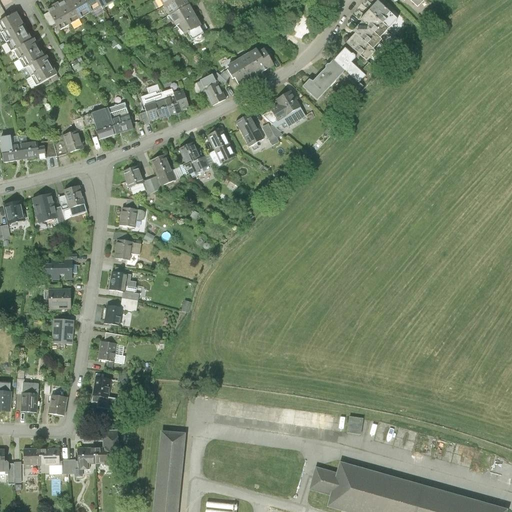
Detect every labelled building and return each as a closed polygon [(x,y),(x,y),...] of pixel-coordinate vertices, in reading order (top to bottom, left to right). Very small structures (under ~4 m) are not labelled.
[(70,26),(81,20),(70,0),(63,0),(58,3),(70,26)] [(70,0),(81,20),(92,14),(84,0),(70,0)] [(98,0),(84,0),(92,14),(103,8),(98,0)] [(112,0),(98,0),(103,8),(114,2),(112,0)] [(189,6),(185,0),(177,0),(164,7),(170,16),(189,6)] [(377,2),(368,11),(388,29),(397,20),(377,2)] [(59,32),(70,26),(58,3),(47,9),(49,13),(57,27),(59,32)] [(175,27),(179,25),(194,15),(189,6),(170,16),(175,27)] [(368,11),(359,21),(361,23),(379,39),(388,29),(368,11)] [(49,13),(43,16),(51,30),(57,27),(49,13)] [(0,32),(1,34),(21,23),(16,14),(7,19),(0,23),(0,32)] [(200,26),(194,15),(179,25),(185,35),(187,33),(199,27),(200,26)] [(308,21),(296,34),(303,39),(314,27),(308,21)] [(1,34),(6,44),(26,32),(21,23),(1,34)] [(361,23),(352,32),(355,35),(372,50),(381,41),(379,39),(361,23)] [(203,34),(199,27),(187,33),(192,41),(203,34)] [(31,41),(26,32),(6,44),(11,53),(13,52),(31,41)] [(355,35),(346,44),(365,62),(374,53),(372,50),(355,35)] [(13,52),(19,61),(39,49),(33,40),(31,41),(13,52)] [(44,58),(39,49),(19,61),(24,70),(26,69),(44,58)] [(309,81),(302,88),(317,102),(339,79),(343,82),(339,87),(351,97),(354,93),(357,97),(370,83),(371,84),(378,77),(372,72),(374,70),(368,64),(360,72),(352,64),(356,60),(355,56),(353,54),(351,55),(345,49),(329,66),(328,65),(325,68),(326,69),(313,84),(309,81)] [(256,50),(251,53),(262,72),(274,66),(264,50),(256,50)] [(251,79),(262,72),(251,53),(240,60),(251,79)] [(26,69),(31,78),(51,66),(46,57),(44,58),(26,69)] [(240,86),(251,79),(240,60),(228,66),(230,69),(228,71),(233,79),(235,78),(240,86)] [(56,75),(51,66),(31,78),(36,87),(56,75)] [(224,73),(220,77),(228,84),(233,79),(228,71),(225,73),(224,73)] [(217,74),(213,76),(216,83),(218,86),(219,89),(228,84),(220,77),(217,74)] [(213,76),(200,83),(204,90),(216,83),(213,76)] [(190,81),(184,84),(187,90),(188,90),(193,100),(198,97),(197,95),(201,93),(196,84),(193,86),(190,81)] [(200,83),(196,84),(201,93),(205,92),(204,90),(200,83)] [(218,86),(205,92),(212,106),(225,100),(219,89),(218,86)] [(173,94),(174,97),(176,105),(178,104),(180,110),(188,107),(183,91),(173,94)] [(290,92),(276,101),(279,105),(271,110),(271,111),(278,122),(300,108),(290,92)] [(164,100),(170,115),(180,112),(180,110),(178,104),(176,105),(174,97),(164,100)] [(155,103),(144,106),(147,113),(150,122),(158,119),(170,115),(164,100),(155,103)] [(124,104),(107,109),(116,135),(133,129),(124,104)] [(271,111),(263,116),(273,126),(280,133),(305,117),(300,108),(278,122),(271,111)] [(107,109),(90,115),(93,126),(98,141),(116,135),(107,109)] [(147,113),(139,115),(143,126),(150,124),(150,122),(147,113)] [(93,126),(90,115),(74,120),(77,132),(93,126)] [(250,116),(236,123),(249,147),(263,140),(250,116)] [(268,125),(262,128),(269,141),(275,138),(275,137),(270,128),(268,125)] [(273,126),(270,128),(275,137),(276,136),(278,139),(283,136),(280,133),(273,126)] [(209,137),(216,151),(222,164),(235,157),(222,131),(209,137)] [(63,137),(68,153),(83,148),(78,133),(63,137)] [(275,138),(269,141),(272,147),(280,142),(278,139),(276,136),(275,137),(275,138)] [(317,141),(313,147),(317,151),(322,145),(317,141)] [(53,142),(36,145),(37,149),(44,148),(45,155),(45,159),(57,158),(53,142)] [(38,157),(38,156),(45,155),(44,148),(37,149),(36,145),(36,143),(19,146),(21,160),(38,157)] [(196,143),(179,150),(186,166),(190,165),(195,176),(208,170),(196,143)] [(19,146),(1,149),(3,163),(21,160),(19,146)] [(216,151),(209,155),(215,167),(222,164),(216,151)] [(151,162),(157,177),(161,187),(174,182),(171,172),(164,157),(151,162)] [(186,166),(182,168),(187,181),(195,177),(195,176),(190,165),(186,166)] [(137,167),(122,173),(130,195),(145,189),(143,185),(144,184),(143,183),(137,167)] [(179,169),(171,172),(174,182),(183,178),(179,169)] [(143,185),(145,189),(147,196),(162,190),(161,187),(157,177),(143,183),(144,184),(143,185)] [(79,188),(65,192),(66,197),(70,209),(84,204),(79,188)] [(49,196),(34,200),(38,217),(53,213),(49,196)] [(66,197),(60,199),(63,211),(70,209),(66,197)] [(126,201),(126,210),(138,212),(138,203),(126,201)] [(21,203),(5,207),(9,225),(25,221),(21,203)] [(141,212),(138,212),(126,210),(122,210),(119,227),(134,229),(135,222),(141,222),(143,220),(144,214),(141,212)] [(8,226),(1,228),(4,241),(11,240),(8,226)] [(147,234),(144,240),(151,244),(154,238),(147,234)] [(132,244),(118,242),(114,260),(129,262),(130,255),(132,244)] [(141,246),(132,244),(130,255),(139,257),(141,246)] [(59,261),(51,261),(51,266),(46,266),(46,274),(52,274),(52,280),(58,280),(58,274),(64,274),(64,279),(72,279),(71,261),(64,261),(64,264),(59,265),(59,261)] [(130,282),(131,276),(113,273),(110,290),(124,293),(134,294),(136,283),(130,282)] [(71,292),(50,292),(50,309),(71,309),(71,292)] [(124,293),(122,299),(138,302),(139,295),(134,294),(124,293)] [(120,310),(122,310),(136,313),(138,302),(122,299),(120,310)] [(191,303),(185,301),(182,312),(188,314),(191,303)] [(120,310),(107,308),(104,324),(119,327),(122,310),(120,310)] [(72,345),(73,323),(54,322),(53,344),(72,345)] [(116,346),(101,343),(98,360),(114,363),(116,346)] [(132,378),(119,376),(118,382),(131,385),(132,378)] [(111,380),(95,378),(93,396),(109,398),(111,380)] [(10,394),(0,394),(0,411),(10,412),(10,394)] [(37,396),(21,395),(21,413),(37,413),(37,396)] [(67,398),(52,396),(48,414),(64,416),(67,398)] [(363,421),(348,419),(346,434),(361,436),(363,421)] [(176,511),(184,434),(158,431),(150,511),(176,511)] [(103,436),(103,449),(104,464),(121,464),(121,436),(103,436)] [(90,464),(104,464),(103,449),(78,449),(78,471),(90,471),(90,464)] [(5,451),(0,450),(0,473),(9,473),(9,464),(6,462),(5,451)] [(42,450),(24,450),(24,465),(42,465),(42,450)] [(59,450),(42,450),(42,465),(59,464),(59,450)] [(77,461),(63,461),(63,475),(77,475),(77,461)] [(310,491),(328,496),(324,509),(335,511),(506,511),(508,510),(337,463),(334,473),(317,468),(310,491)]
